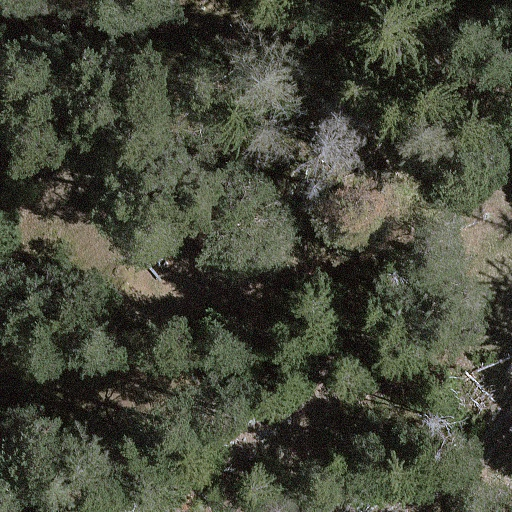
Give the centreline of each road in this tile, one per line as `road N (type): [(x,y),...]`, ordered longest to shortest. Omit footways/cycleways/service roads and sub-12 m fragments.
road 1 (track): [(393,511),(498,438),(511,414)]
road 2 (track): [(511,104),(427,0)]
